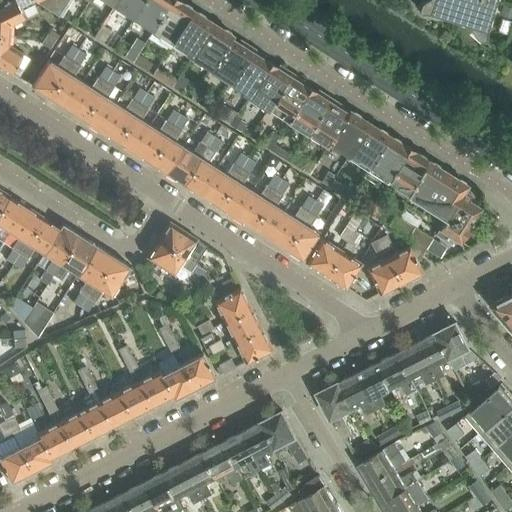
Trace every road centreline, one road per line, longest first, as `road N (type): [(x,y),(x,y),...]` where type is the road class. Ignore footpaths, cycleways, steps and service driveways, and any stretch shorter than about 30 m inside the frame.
road 1 (residential): [(18,511),(285,376)]
road 2 (tertiary): [(511,157),(260,0)]
road 3 (residential): [(357,339),(338,315),(163,198)]
road 4 (residential): [(0,170),(125,251),(163,198)]
road 5 (residential): [(163,198),(0,92)]
road 6 (residential): [(370,511),(285,376)]
